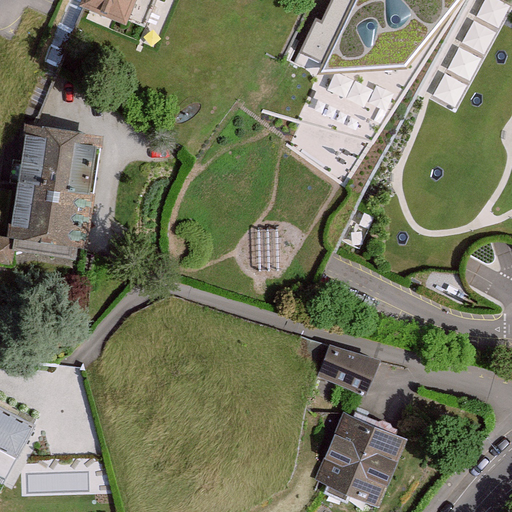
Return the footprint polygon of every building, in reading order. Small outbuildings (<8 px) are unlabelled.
[(80,0),(80,1),(127,24),(138,0),(80,0)] [(359,0),(322,71),(408,67),(461,0),(359,0)] [(95,132),(17,122),(3,239),(81,248),(95,132)] [(331,345),(319,378),(367,395),(379,363),(331,345)] [(0,466),(22,477),(48,421),(0,398),(0,466)] [(325,499),(359,511),(381,511),(409,440),(356,419),(325,499)]
